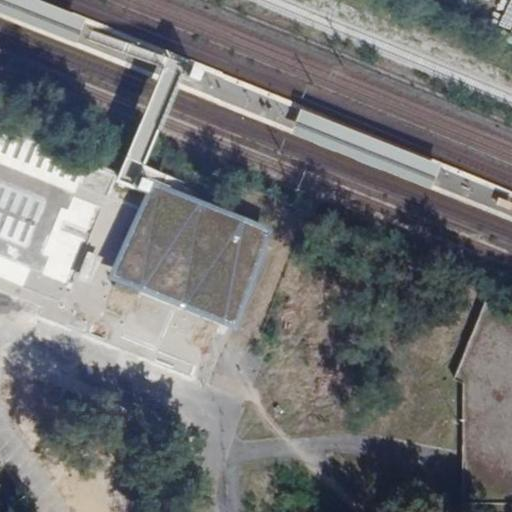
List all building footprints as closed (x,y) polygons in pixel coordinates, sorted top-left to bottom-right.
[(79,14),(43,0),(0,0),(0,10),(70,38),(79,14)] [(511,33),(511,0),(494,0),(485,22),(511,33)] [(444,160),(304,103),(293,128),(433,185),(444,160)] [(256,242),(209,223),(192,217),(178,211),(161,204),(158,211),(150,230),(133,273),(151,280),(168,287),(228,311),(239,284),(256,242)] [(511,312),(488,302),(483,315),(511,327),(511,312)] [(456,381),(465,385),(465,416),(511,340),(511,327),(483,315),(456,381)] [(511,340),(465,416),(465,465),(511,389),(511,340)] [(511,389),(465,465),(464,505),(473,505),(506,452),(511,443),(511,389)] [(511,443),(506,452),(473,505),(511,505),(511,443)]
